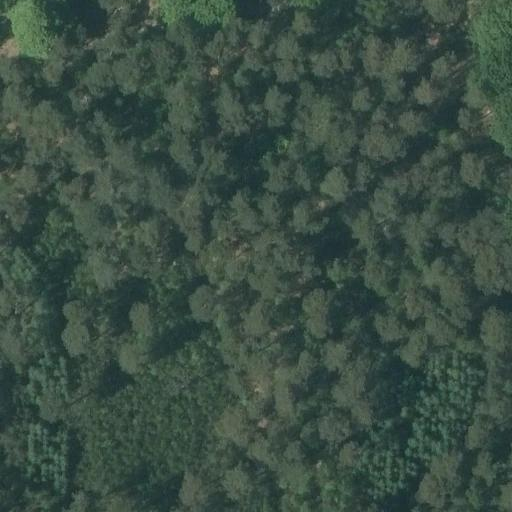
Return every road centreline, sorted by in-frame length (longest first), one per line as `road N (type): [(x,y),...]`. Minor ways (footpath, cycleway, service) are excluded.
road 1 (track): [(281,511),(247,367),(206,56),(180,25)]
road 2 (track): [(0,61),(341,0)]
